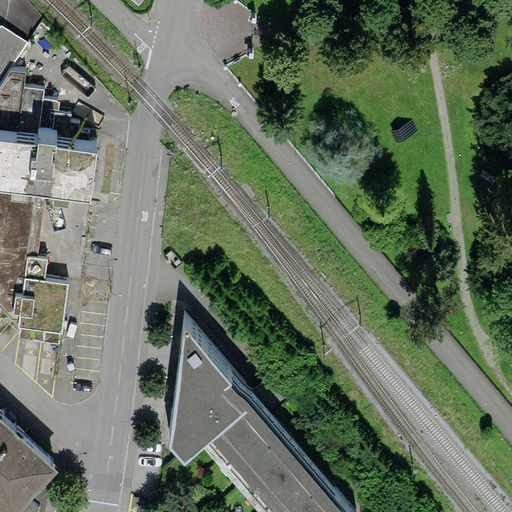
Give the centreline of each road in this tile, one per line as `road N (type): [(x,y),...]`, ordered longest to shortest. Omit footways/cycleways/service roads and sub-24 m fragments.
road 1 (residential): [(163,53),(231,97),(511,431)]
road 2 (residential): [(112,433),(136,209),(163,53)]
road 3 (residential): [(112,433),(50,419),(0,373)]
